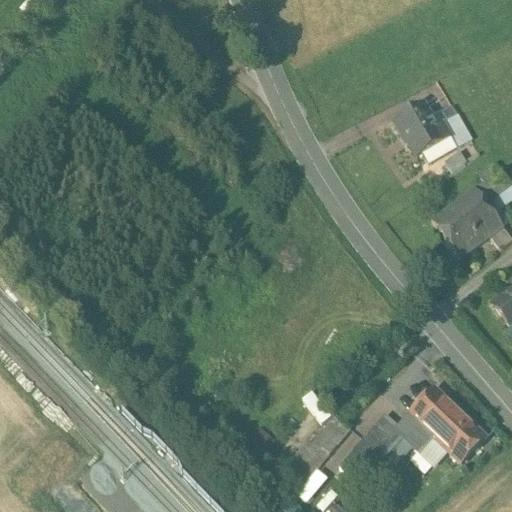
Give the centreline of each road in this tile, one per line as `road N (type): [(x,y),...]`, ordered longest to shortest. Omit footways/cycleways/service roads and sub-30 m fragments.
road 1 (secondary): [(236,0),(320,181),(429,318)]
road 2 (track): [(280,107),(139,0)]
road 3 (secondary): [(429,318),(511,417)]
